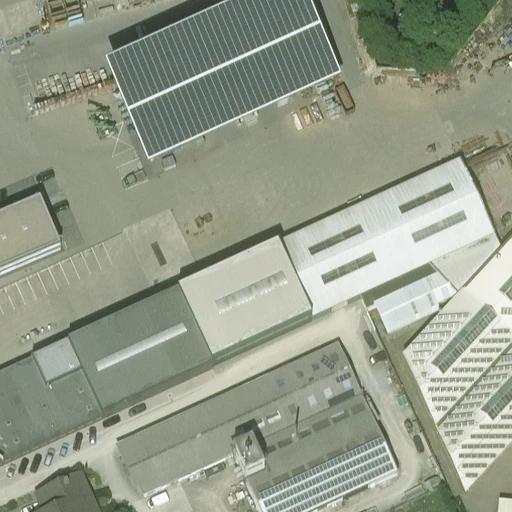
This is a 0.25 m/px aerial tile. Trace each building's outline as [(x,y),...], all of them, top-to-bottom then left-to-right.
[(276,0),(105,77),(148,170),(340,83),(301,0),(276,0)] [(493,239),(458,165),(276,249),(311,324),(430,268),(493,239)] [(0,279),(70,249),(50,204),(0,226),(0,279)] [(493,239),(430,268),(457,301),(460,297),(499,254),(493,239)] [(511,240),(499,254),(460,297),(511,342),(511,240)] [(276,249),(177,296),(211,369),(311,324),(276,249)] [(0,466),(211,369),(177,296),(0,374),(0,466)] [(457,301),(402,359),(463,494),(511,440),(511,342),(460,297),(457,301)] [(335,347),(118,446),(141,499),(231,458),(255,511),(317,511),(394,477),(335,347)] [(91,511),(78,479),(61,486),(70,507),(57,511),(91,511)] [(57,511),(70,507),(61,486),(35,496),(41,511),(57,511)]
